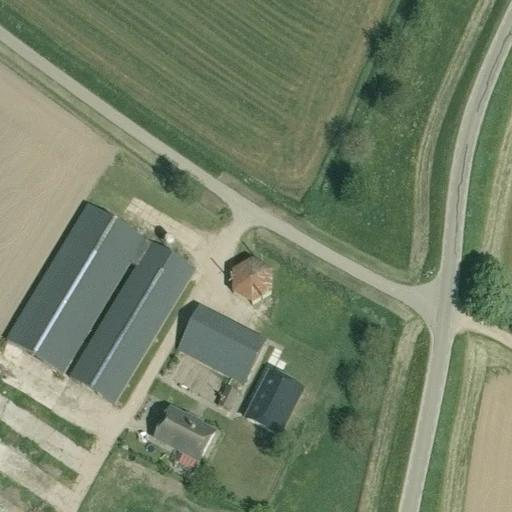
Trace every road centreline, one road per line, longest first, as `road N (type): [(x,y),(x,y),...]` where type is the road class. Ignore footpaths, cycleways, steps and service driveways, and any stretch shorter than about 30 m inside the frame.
road 1 (unclassified): [(446,317),(311,246),(0,32)]
road 2 (tertiary): [(446,317),(471,121),(511,28)]
road 3 (tertiary): [(409,511),(446,317)]
